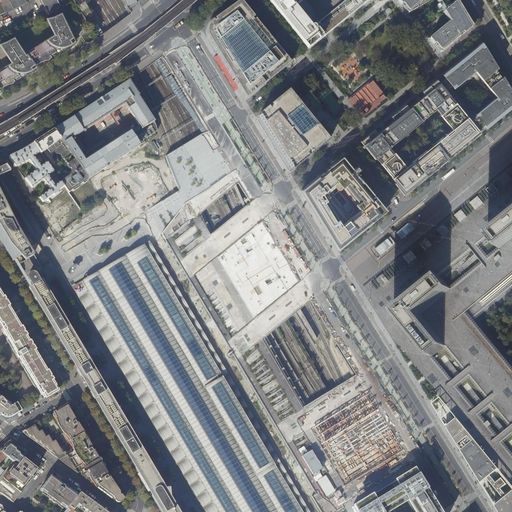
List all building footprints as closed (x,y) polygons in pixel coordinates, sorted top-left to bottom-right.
[(0,0),(0,15),(26,3),(26,2),(24,0),(0,0)] [(41,0),(48,15),(61,7),(57,0),(41,0)] [(72,0),(73,0),(86,20),(94,15),(84,0),(72,0)] [(269,0),(274,6),(285,19),(293,30),(302,40),(309,49),(313,45),(321,39),(319,37),(320,37),(323,34),(317,26),(314,28),(290,0),(269,0)] [(295,0),(299,4),(303,0),(350,0),(336,12),(343,21),(344,20),(355,11),(368,0),(295,0)] [(397,0),(401,5),(408,13),(424,0),(436,0),(438,3),(441,0),(397,0)] [(449,21),(429,38),(437,48),(440,52),(444,49),(457,39),(467,30),(472,26),(470,23),(462,10),(456,0),(443,11),(449,21)] [(246,9),(240,1),(238,3),(232,7),(225,12),(215,19),(211,22),(209,24),(208,27),(207,30),(206,34),(206,37),(212,45),(218,56),(224,66),(230,75),(233,79),(233,81),(245,100),(258,90),(260,89),(264,85),(262,83),(264,81),(266,84),(268,82),(278,74),(287,67),(290,64),(285,57),(276,46),(266,34),(256,22),(246,9)] [(336,12),(318,27),(323,34),(325,36),(327,34),(343,21),(336,12)] [(0,87),(1,87),(1,88),(3,86),(7,84),(11,84),(14,80),(13,79),(15,78),(16,80),(36,67),(35,65),(37,64),(39,63),(44,61),(48,60),(51,57),(50,55),(51,54),(53,56),(75,42),(72,35),(72,31),(70,27),(68,23),(66,20),(63,13),(55,17),(47,19),(54,35),(25,53),(15,36),(6,41),(0,42),(0,44),(11,62),(0,69),(0,87)] [(82,24),(77,26),(81,35),(86,33),(82,24)] [(485,83),(497,99),(496,100),(495,98),(474,115),(481,123),(486,129),(493,123),(502,116),(511,107),(511,92),(510,89),(503,77),(499,70),(495,64),(487,50),(481,42),(477,45),(469,52),(460,59),(442,74),(448,82),(453,88),(473,71),(471,69),(472,68),(485,83)] [(374,158),(375,159),(377,156),(382,162),(380,163),(384,168),(392,178),(393,179),(395,182),(394,183),(402,192),(404,195),(411,190),(419,184),(417,181),(418,180),(427,173),(440,162),(452,153),(464,142),(473,135),(478,131),(478,130),(473,125),(467,118),(455,102),(453,104),(451,101),(445,93),(443,91),(445,90),(436,79),(433,81),(424,89),(421,91),(426,96),(421,100),(410,109),(405,104),(404,105),(395,113),(391,116),(394,120),(388,125),(377,133),(375,129),(374,130),(367,136),(360,141),(364,146),(374,158)] [(372,80),(350,98),(354,103),(356,102),(357,104),(356,105),(360,110),(362,109),(362,111),(361,112),(364,115),(364,114),(365,115),(369,112),(368,111),(369,110),(370,111),(370,110),(371,110),(370,110),(371,109),(371,110),(372,109),(372,108),(373,108),(374,107),(373,107),(374,106),(374,107),(376,106),(375,106),(376,105),(376,106),(377,105),(377,104),(378,104),(379,104),(378,103),(379,102),(379,103),(380,102),(382,100),(386,97),(384,94),(383,95),(381,93),(382,92),(372,80)] [(129,81),(121,87),(104,97),(102,99),(68,121),(54,130),(61,140),(88,179),(127,154),(140,146),(145,143),(143,140),(146,138),(157,130),(155,121),(139,96),(129,81)] [(260,118),(258,120),(259,123),(267,135),(271,142),(280,157),(287,168),(288,170),(291,168),(293,170),(308,157),(309,156),(310,156),(311,156),(311,155),(311,154),(326,142),(328,140),(320,130),(321,130),(316,123),(308,114),(299,103),(298,103),(296,102),(290,94),(289,92),(284,96),(271,106),(270,106),(270,107),(269,109),(268,108),(259,115),(260,118)] [(72,170),(71,175),(61,182),(64,187),(67,190),(68,192),(69,192),(88,180),(88,179),(61,140),(54,130),(50,133),(40,139),(34,143),(40,153),(41,153),(47,149),(53,156),(57,153),(57,152),(60,153),(60,154),(72,170)] [(40,153),(34,143),(24,149),(22,150),(13,154),(10,156),(9,158),(15,166),(29,160),(36,170),(25,179),(32,188),(43,180),(51,189),(39,198),(43,203),(44,202),(53,195),(54,196),(57,194),(58,194),(58,193),(57,192),(64,187),(61,182),(56,185),(48,176),(54,172),(47,163),(41,167),(34,157),(40,153)] [(305,186),(301,189),(308,201),(314,211),(321,222),(327,233),(331,239),(335,236),(335,232),(341,233),(341,231),(342,233),(343,233),(344,233),(345,233),(346,233),(345,238),(348,242),(354,237),(354,236),(355,235),(365,227),(375,219),(384,212),(386,210),(381,204),(381,203),(378,204),(377,203),(379,201),(376,197),(375,198),(372,194),(373,194),(363,182),(351,168),(343,157),(342,156),(342,157),(340,158),(329,167),(328,168),(324,171),(321,174),(320,174),(317,176),(318,177),(316,179),(313,181),(313,180),(312,180),(312,181),(309,184),(308,183),(305,185),(306,186),(305,186)] [(5,166),(0,169),(0,168),(0,230),(5,238),(18,260),(20,265),(23,263),(33,257),(32,256),(29,258),(25,251),(38,243),(0,180),(0,176),(4,174),(11,171),(6,165),(5,166)] [(504,186),(511,179),(511,178),(507,172),(498,179),(504,186)] [(498,191),(493,184),(486,189),(491,196),(498,191)] [(475,209),(483,203),(478,196),(470,202),(475,209)] [(467,216),(461,209),(454,215),(460,222),(467,216)] [(62,229),(77,217),(72,211),(57,222),(62,229)] [(511,214),(487,234),(499,248),(511,237),(511,214)] [(450,230),(444,223),(437,229),(443,236),(450,230)] [(432,245),(426,238),(419,243),(425,250),(432,245)] [(310,511),(306,505),(300,494),(293,483),(287,472),(284,467),(280,461),(274,450),(267,439),(261,428),(254,417),(248,406),(241,395),(235,384),(228,373),(222,362),(215,351),(214,349),(209,340),(202,329),(196,318),(189,307),(183,296),(176,285),(170,274),(164,263),(157,252),(151,241),(146,244),(127,256),(82,282),(73,287),(80,298),(86,309),(93,320),(99,331),(106,342),(112,353),(119,364),(125,375),(132,386),(136,393),(138,397),(144,408),(151,419),(157,430),(164,441),(170,452),(177,463),(183,474),(190,485),(196,496),(203,507),(205,511),(206,511),(310,511)] [(409,264),(417,257),(411,250),(403,257),(409,264)] [(87,261),(84,263),(78,256),(62,271),(73,282),(91,266),(87,261)] [(65,319),(39,274),(39,275),(38,273),(37,273),(36,272),(34,271),(31,271),(29,272),(30,274),(29,275),(28,276),(28,278),(28,279),(29,281),(27,282),(25,283),(32,294),(39,305),(46,318),(54,332),(62,344),(70,359),(75,367),(84,381),(86,385),(88,390),(97,405),(108,423),(120,443),(134,466),(144,483),(156,503),(160,511),(179,511),(170,496),(169,488),(166,488),(100,376),(98,373),(81,345),(65,319)] [(389,280),(383,273),(376,279),(382,286),(389,280)] [(393,311),(430,356),(444,345),(419,314),(450,288),(439,274),(393,311)] [(0,323),(5,332),(4,332),(8,338),(6,339),(9,344),(11,343),(13,347),(12,347),(15,353),(16,352),(17,354),(16,355),(18,359),(20,358),(21,361),(20,361),(31,380),(32,379),(35,383),(33,384),(36,388),(37,387),(41,395),(43,394),(45,397),(58,389),(56,387),(52,380),(54,380),(52,377),(48,370),(47,371),(43,364),(37,355),(35,350),(36,350),(33,346),(30,340),(29,341),(26,336),(27,335),(22,326),(21,327),(20,325),(14,315),(9,306),(10,306),(8,303),(4,296),(3,297),(2,294),(0,291),(0,323)] [(0,413),(1,415),(3,416),(5,417),(6,417),(8,418),(11,417),(22,411),(17,402),(13,405),(0,395),(0,413)] [(96,451),(94,452),(92,448),(81,430),(73,417),(67,406),(61,409),(53,414),(73,448),(67,452),(63,445),(60,447),(56,440),(53,442),(49,435),(46,437),(42,430),(39,432),(35,425),(25,431),(22,432),(30,438),(47,451),(63,462),(76,473),(79,475),(92,485),(107,496),(110,497),(119,494),(119,493),(111,480),(102,465),(99,460),(101,459),(96,451)] [(457,417),(446,426),(450,433),(462,452),(474,471),(481,483),(486,479),(490,475),(498,469),(474,439),(475,439),(457,417)] [(23,459),(28,453),(18,446),(14,443),(12,442),(11,441),(10,442),(8,443),(6,444),(0,449),(0,451),(9,459),(13,461),(18,465),(23,459)] [(0,467),(1,468),(9,459),(0,451),(0,467)] [(25,461),(23,459),(18,465),(13,461),(5,471),(4,471),(1,475),(0,476),(0,492),(14,503),(35,475),(34,474),(37,470),(35,468),(30,464),(25,461)] [(439,511),(437,508),(428,492),(414,469),(352,507),(354,511),(386,511),(387,511),(386,511),(387,511),(407,500),(414,511),(439,511)] [(75,487),(63,478),(60,481),(51,475),(50,477),(40,489),(50,497),(49,499),(55,503),(56,502),(66,509),(81,491),(75,487)] [(490,475),(486,479),(488,480),(499,495),(502,499),(506,496),(503,491),(501,488),(496,482),(492,477),(490,475)] [(501,478),(496,482),(501,488),(506,484),(501,478)] [(71,511),(78,504),(89,511),(108,511),(106,510),(99,505),(97,504),(81,491),(66,509),(64,511),(71,511)] [(502,499),(495,505),(496,507),(498,511),(511,511),(511,491),(506,496),(502,499)]
